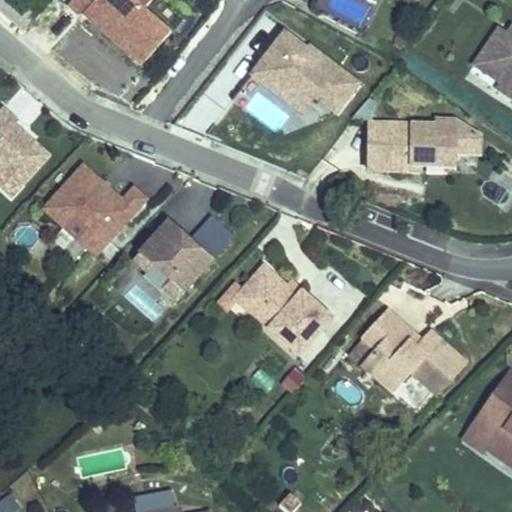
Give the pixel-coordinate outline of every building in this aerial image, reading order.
[(152,0),(72,0),(68,5),(81,17),(84,15),(87,11),(145,62),(171,33),(144,9),(152,0)] [(141,66),(145,62),(87,11),(84,15),(141,66)] [(499,30),(487,48),(495,53),(483,72),(501,84),(511,81),(511,39),(508,37),(499,30)] [(251,76),(279,98),(288,86),(311,103),(314,100),(336,116),(360,85),(316,52),(314,55),(311,59),(304,54),(307,50),(284,33),(251,76)] [(495,53),(487,48),(474,66),(483,72),(495,53)] [(311,59),(314,55),(307,50),(304,54),(311,59)] [(497,90),(511,100),(511,81),(501,84),(497,90)] [(279,98),(302,115),(311,103),(288,86),(279,98)] [(266,123),(278,114),(266,98),(254,106),(266,123)] [(14,125),(16,122),(3,110),(0,112),(0,170),(4,166),(24,184),(48,156),(14,125)] [(436,126),(370,124),(369,171),(412,172),(412,166),(421,166),(454,167),(454,154),(479,155),(480,137),(455,121),(437,121),(436,126)] [(507,210),(511,203),(511,158),(485,194),(507,210)] [(123,201),(83,166),(43,211),(64,230),(75,218),(90,232),(80,243),(96,258),(147,200),(134,189),(123,201)] [(192,239),(215,260),(235,238),(211,217),(192,239)] [(167,224),(161,231),(134,261),(146,273),(153,265),(171,281),(164,289),(177,301),(211,263),(167,224)] [(153,265),(146,273),(164,289),(171,281),(153,265)] [(332,319),(302,293),(298,297),(287,287),(264,267),(242,292),(241,294),(261,312),(256,319),(299,357),(332,319)] [(298,297),(302,293),(290,283),(287,287),(298,297)] [(241,294),(242,292),(235,286),(218,305),(226,313),(236,301),(256,319),(261,312),(241,294)] [(154,321),(164,309),(137,287),(127,298),(154,321)] [(377,351),(401,323),(387,311),(363,339),(377,351)] [(437,397),(466,363),(430,332),(422,342),(419,345),(413,339),(415,336),(401,323),(377,351),(362,367),(392,394),(410,373),(437,397)] [(419,345),(422,342),(415,336),(413,339),(419,345)] [(511,378),(508,376),(474,425),(491,437),(485,446),(511,464),(511,378)] [(468,433),(485,446),(491,437),(474,425),(468,433)] [(284,511),(295,511),(302,505),(290,495),(279,508),(284,511)]
